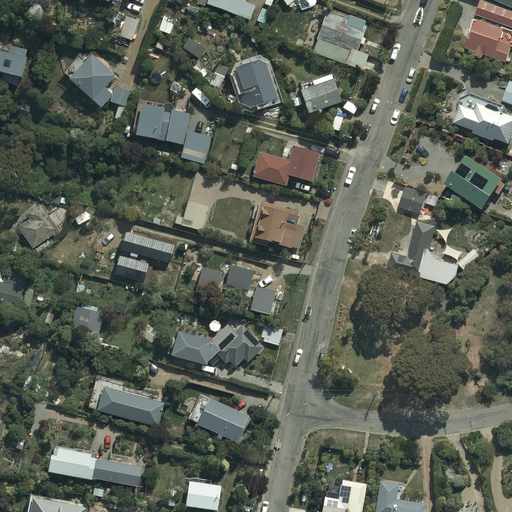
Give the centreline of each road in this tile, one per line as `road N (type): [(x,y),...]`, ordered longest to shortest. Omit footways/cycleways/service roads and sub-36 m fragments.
road 1 (residential): [(426,0),(342,229),(295,412)]
road 2 (residential): [(295,412),(425,426),(511,413)]
